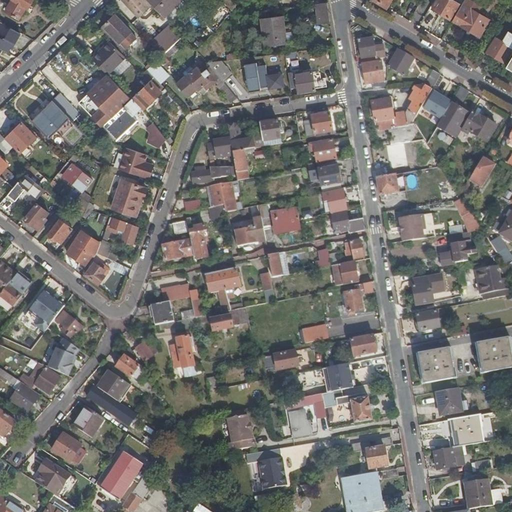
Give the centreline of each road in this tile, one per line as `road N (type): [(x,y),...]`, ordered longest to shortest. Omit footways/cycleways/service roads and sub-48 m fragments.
road 1 (residential): [(353,100),(423,511)]
road 2 (residential): [(112,313),(131,305),(194,124),(353,100)]
road 3 (residential): [(335,3),(511,105)]
road 4 (residential): [(19,452),(103,347),(112,313)]
road 5 (residential): [(0,224),(112,313)]
road 6 (tertiary): [(91,4),(0,91)]
